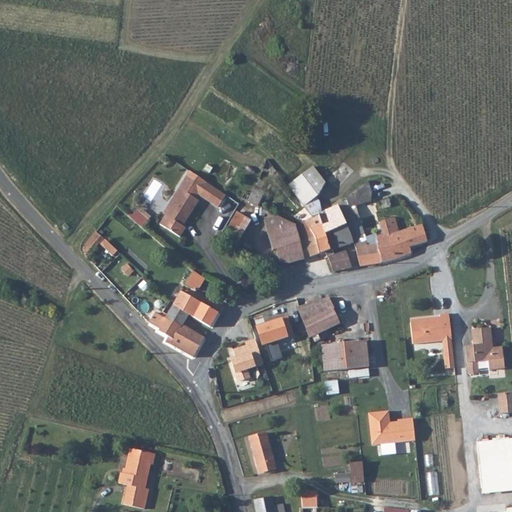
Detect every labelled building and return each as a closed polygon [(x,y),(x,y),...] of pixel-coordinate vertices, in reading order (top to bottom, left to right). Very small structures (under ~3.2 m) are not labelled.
[(304,207),(318,198),(325,185),(312,169),(288,186),(304,207)] [(227,196),(189,173),(179,192),(181,193),(167,218),(161,228),(181,240),(187,230),(184,228),(198,204),(196,202),(199,196),(220,208),(227,196)] [(346,199),(371,191),(367,183),(346,197),(346,199)] [(268,193),(258,189),(256,193),(264,199),(268,193)] [(346,199),(347,202),(350,209),(371,202),(372,195),(371,191),(346,199)] [(164,216),(167,218),(181,193),(179,192),(164,216)] [(256,193),(251,203),(260,207),(264,199),(256,193)] [(307,212),(325,206),(318,198),(304,207),(307,212)] [(367,239),(362,228),(357,216),(353,217),(350,209),(347,202),(329,210),(327,211),(319,216),(324,234),(331,252),(333,252),(354,245),(356,250),(369,246),(367,239)] [(371,202),(350,209),(353,217),(357,216),(362,228),(377,224),(371,202)] [(329,210),(325,206),(307,212),(312,218),(319,216),(327,211),(329,210)] [(237,242),(247,220),(232,212),(221,234),(237,242)] [(292,225),(278,218),(264,222),(276,262),(279,261),(280,265),(290,266),(285,249),(300,245),(299,242),(298,236),(296,230),(294,227),(292,225)] [(299,242),(314,237),(310,231),(305,223),(295,226),(294,227),(296,230),(298,236),(299,242)] [(377,239),(378,243),(382,265),(412,255),(410,248),(428,243),(423,227),(400,232),(397,223),(385,226),(383,230),(385,237),(377,239)] [(324,234),(319,227),(310,231),(314,237),(315,237),(324,234)] [(88,259),(106,241),(97,232),(86,245),(85,247),(84,250),(84,253),(85,256),(87,258),(88,259)] [(324,234),(315,237),(322,256),(324,261),(329,260),(335,257),(333,252),(331,252),(324,234)] [(305,262),(322,256),(315,237),(314,237),(299,242),(300,245),(305,262)] [(376,244),(378,243),(377,239),(376,237),(367,239),(369,246),(371,245),(373,245),(376,244)] [(373,245),(371,245),(369,246),(356,250),(360,268),(382,265),(378,243),(376,244),(373,245)] [(290,266),(305,262),(300,245),(285,249),(290,266)] [(346,254),(335,257),(329,260),(333,274),(352,270),(346,254)] [(193,273),(186,285),(196,291),(203,279),(193,273)] [(173,307),(186,315),(194,301),(181,293),(174,305),(173,307)] [(308,333),(310,340),(339,326),(329,300),(298,311),(304,325),(308,333)] [(195,301),(194,301),(186,315),(189,316),(210,328),(218,315),(195,301)] [(272,316),(297,309),(295,301),(269,308),(272,316)] [(186,315),(173,307),(168,317),(166,320),(182,330),(183,327),(189,316),(186,315)] [(204,339),(190,331),(188,335),(181,331),(182,330),(166,320),(156,314),(150,325),(159,331),(159,333),(168,338),(166,344),(193,359),(204,339)] [(293,338),(286,319),(257,330),(263,348),(293,338)] [(430,327),(410,329),(412,348),(452,344),(449,319),(440,319),(440,323),(430,324),(430,327)] [(308,333),(304,325),(297,328),(299,337),(308,333)] [(496,349),(494,350),(492,330),(474,332),(475,347),(467,348),(469,364),(479,363),(489,362),(490,371),(498,370),(496,349)] [(225,360),(230,375),(233,375),(237,383),(249,378),(246,371),(261,366),(252,340),(242,342),(243,345),(230,349),(232,358),(225,360)] [(369,368),(367,342),(322,346),(324,372),(369,368)] [(496,349),(498,370),(505,369),(503,349),(496,349)] [(479,363),(469,364),(470,373),(472,376),(478,375),(480,372),(479,363)] [(334,380),(323,382),(325,395),(336,393),(334,380)] [(511,413),(511,393),(499,395),(501,415),(511,413)] [(365,414),(369,446),(411,441),(409,419),(388,422),(387,412),(365,414)] [(267,435),(251,438),(258,467),(262,466),(264,474),(275,471),(267,435)] [(511,439),(473,443),(477,495),(511,492),(511,439)] [(153,467),(156,456),(129,450),(123,474),(121,474),(118,486),(128,488),(123,507),(142,511),(147,492),(143,491),(148,466),(153,467)] [(332,485),(361,481),(359,462),(345,463),(346,473),(331,475),(332,485)] [(317,509),(318,509),(318,493),(302,494),(303,510),(317,509)] [(284,511),(281,497),(272,498),(274,511),(284,511)] [(274,511),(272,498),(255,502),(257,511),(274,511)]
